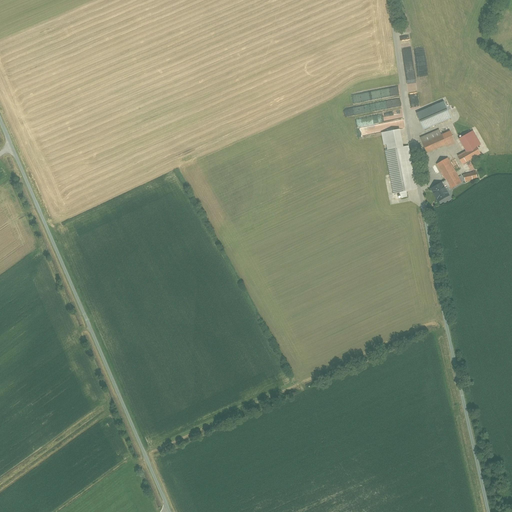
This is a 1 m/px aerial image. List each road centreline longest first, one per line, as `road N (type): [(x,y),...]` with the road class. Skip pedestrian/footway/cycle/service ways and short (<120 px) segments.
road 1 (unclassified): [(487,511),(388,0)]
road 2 (unclassified): [(166,509),(0,123)]
